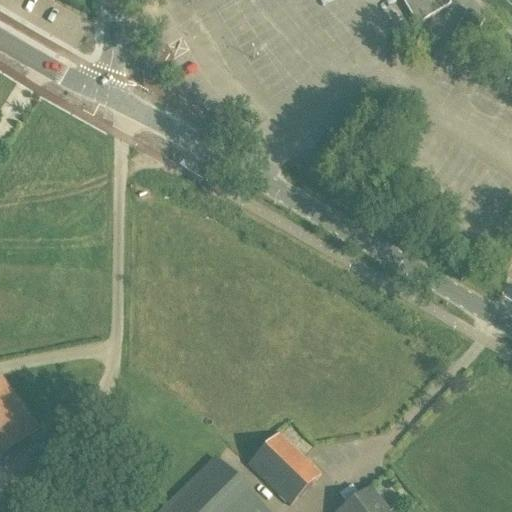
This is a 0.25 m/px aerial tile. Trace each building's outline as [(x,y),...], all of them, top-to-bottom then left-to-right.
[(400,0),(417,27),(451,7),(446,0),(400,0)] [(4,406),(0,408),(0,438),(5,446),(9,450),(27,437),(4,406)] [(290,509),(322,477),(280,435),(247,468),(290,509)] [(267,511),(216,459),(162,511),(267,511)] [(391,511),(386,511),(370,490),(340,511),(393,511),(391,511)]
